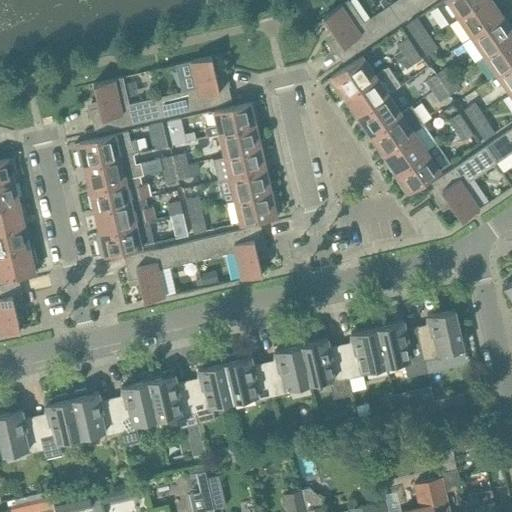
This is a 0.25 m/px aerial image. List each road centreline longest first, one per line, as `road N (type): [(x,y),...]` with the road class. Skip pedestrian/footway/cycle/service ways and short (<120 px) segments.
road 1 (residential): [(92,343),(330,285)]
road 2 (residential): [(92,343),(40,146)]
road 3 (residential): [(330,285),(287,102)]
road 4 (residential): [(511,415),(469,251)]
road 5 (residential): [(330,285),(469,251)]
